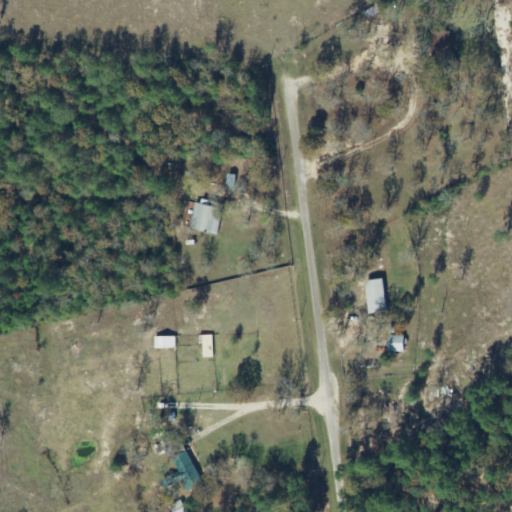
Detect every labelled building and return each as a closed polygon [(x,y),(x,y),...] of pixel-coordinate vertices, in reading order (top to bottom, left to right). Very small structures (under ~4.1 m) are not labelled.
[(218,236),(224,210),(196,204),(190,230),(218,236)] [(366,282),(368,314),(386,313),(384,280),(366,282)] [(156,349),(176,349),(176,337),(156,338),(156,349)] [(404,352),(404,338),(391,339),(392,352),(404,352)] [(204,485),(187,452),(173,459),(181,473),(175,476),(178,482),(182,479),(189,493),(204,485)]
